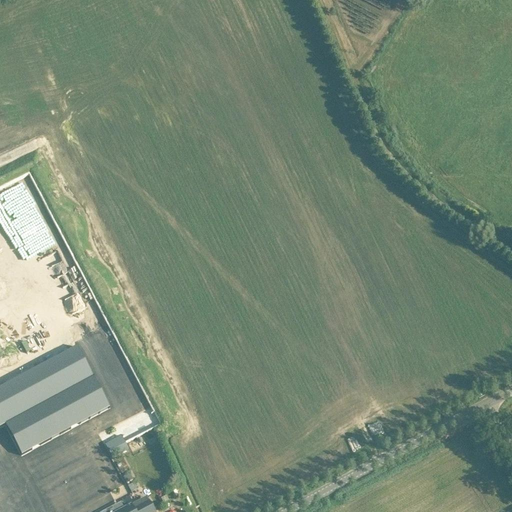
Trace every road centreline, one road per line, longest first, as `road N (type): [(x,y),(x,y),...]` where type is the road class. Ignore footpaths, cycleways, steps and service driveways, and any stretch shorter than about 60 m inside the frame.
road 1 (track): [(321,0),(394,162),(511,255)]
road 2 (tertiary): [(286,511),(480,406)]
